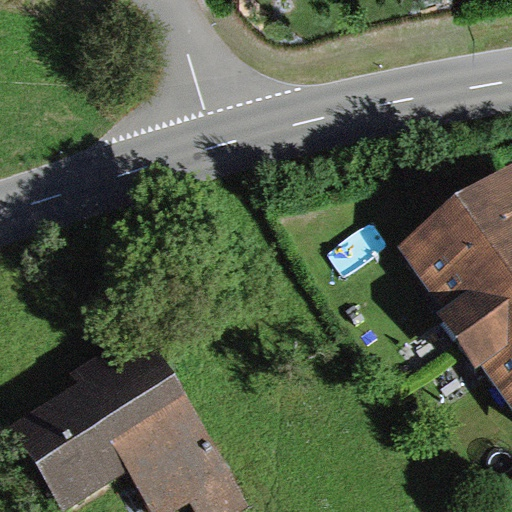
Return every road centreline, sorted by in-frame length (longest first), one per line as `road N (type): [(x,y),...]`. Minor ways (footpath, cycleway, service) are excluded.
road 1 (tertiary): [(511,81),(212,143)]
road 2 (tertiary): [(212,143),(0,211)]
road 3 (residential): [(169,0),(212,143)]
